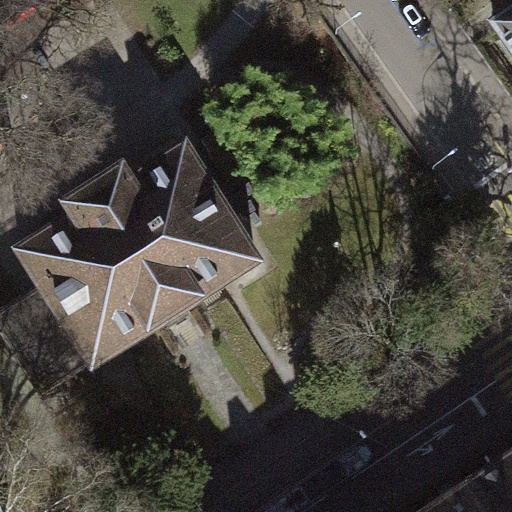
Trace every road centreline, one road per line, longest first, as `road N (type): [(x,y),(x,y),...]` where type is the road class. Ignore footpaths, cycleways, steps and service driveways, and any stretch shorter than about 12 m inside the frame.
road 1 (tertiary): [(511,335),(256,511)]
road 2 (residential): [(375,0),(511,195)]
